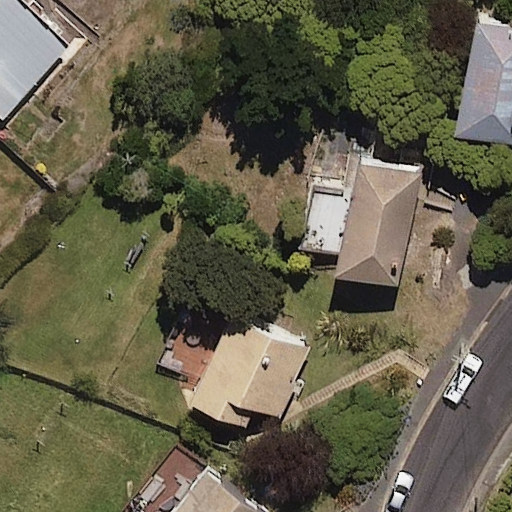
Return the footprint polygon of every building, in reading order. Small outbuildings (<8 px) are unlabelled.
[(0,0),(0,109),(64,42),(19,0),(0,0)] [(511,7),(470,0),(450,115),(511,126),(511,7)] [(419,155),(354,142),(331,256),(396,269),(419,155)] [(310,336),(228,300),(188,391),(242,415),(251,394),(279,406),(310,336)] [(271,511),(272,511),(198,459),(152,511),(271,511)]
